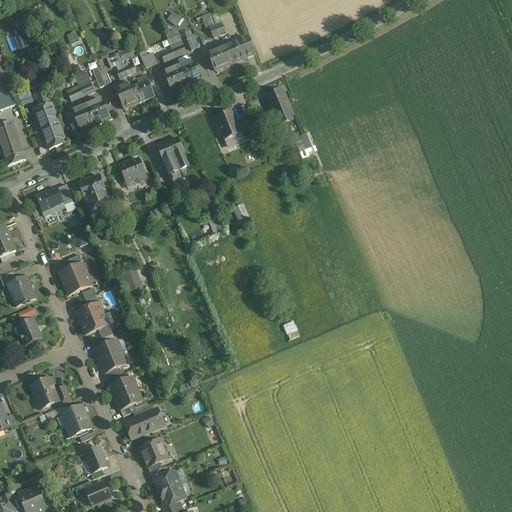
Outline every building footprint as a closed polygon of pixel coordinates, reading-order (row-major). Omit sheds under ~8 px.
[(167,20),(177,28),(184,19),(174,12),(167,20)] [(211,15),(197,20),(199,26),(204,24),(206,31),(210,30),(209,29),(216,27),(211,15)] [(220,38),(216,27),(209,29),(210,30),(213,40),(220,38)] [(77,30),(69,33),(74,45),(82,41),(77,30)] [(20,50),(29,47),(25,35),(16,38),(20,50)] [(178,37),(168,41),(170,47),(172,51),(183,47),(178,37)] [(198,49),(193,37),(186,40),(191,52),(198,49)] [(247,39),(224,48),(224,49),(231,65),(231,66),(255,56),(247,39)] [(172,51),(175,59),(186,54),(183,47),(172,51)] [(131,50),(124,53),(122,49),(117,50),(122,62),(134,57),(133,54),(131,50)] [(224,49),(208,55),(215,72),(231,65),(224,49)] [(172,51),(161,56),(164,64),(175,59),(172,51)] [(145,52),(139,55),(145,70),(151,67),(147,57),(145,52)] [(118,55),(107,60),(110,69),(116,67),(118,73),(125,70),(118,55)] [(153,55),(147,57),(151,67),(157,65),(153,55)] [(193,62),(178,68),(187,88),(202,82),(193,62)] [(133,66),(125,70),(128,77),(136,74),(133,66)] [(178,68),(164,74),(172,94),(187,88),(178,68)] [(118,73),(117,73),(120,81),(128,77),(125,70),(118,73)] [(86,73),(80,75),(84,84),(90,82),(86,73)] [(101,78),(100,74),(94,76),(100,89),(105,87),(101,78)] [(80,75),(74,78),(78,87),(80,90),(86,88),(84,84),(80,75)] [(105,76),(101,78),(105,87),(110,85),(106,75),(105,76)] [(7,76),(0,79),(0,111),(18,105),(7,76)] [(146,78),(137,81),(139,86),(133,89),(139,104),(154,98),(146,78)] [(86,88),(80,90),(80,91),(83,98),(95,93),(92,85),(86,88)] [(33,87),(35,104),(46,102),(44,86),(33,87)] [(78,87),(67,92),(68,97),(80,91),(80,90),(78,87)] [(125,87),(116,90),(125,110),(139,104),(133,89),(127,91),(125,87)] [(80,91),(68,97),(71,103),(83,98),(80,91)] [(283,91),(266,99),(278,128),(295,121),(283,91)] [(110,121),(102,100),(87,107),(95,127),(95,128),(110,121)] [(65,145),(51,106),(41,110),(44,118),(37,120),(49,151),(65,145)] [(87,107),(72,113),(81,134),(95,127),(87,107)] [(232,113),(216,120),(225,143),(241,136),(238,128),(232,113)] [(255,120),(238,128),(241,136),(243,140),(260,133),(255,120)] [(13,124),(0,128),(0,144),(8,168),(26,161),(13,124)] [(303,139),(307,150),(313,148),(308,137),(303,139)] [(178,141),(166,146),(166,145),(158,148),(165,164),(176,159),(178,163),(186,160),(178,141)] [(140,161),(128,166),(127,165),(120,168),(126,184),(138,180),(140,183),(148,180),(140,161)] [(109,202),(99,178),(87,183),(87,182),(79,185),(83,195),(89,210),(109,202)] [(79,185),(68,189),(73,200),(83,195),(79,185)] [(57,191),(45,196),(45,195),(37,198),(43,214),(55,209),(57,213),(65,210),(57,191)] [(243,206),(232,211),(238,225),(249,220),(243,206)] [(113,210),(96,217),(104,235),(114,231),(110,222),(116,219),(113,210)] [(214,236),(224,232),(218,219),(208,223),(214,236)] [(59,222),(48,226),(51,234),(62,229),(59,222)] [(5,227),(0,229),(0,259),(16,252),(5,227)] [(79,257),(68,261),(71,267),(82,262),(79,257)] [(8,262),(0,265),(0,278),(13,273),(8,262)] [(83,265),(59,275),(64,286),(88,276),(83,265)] [(124,273),(130,292),(142,288),(137,269),(124,273)] [(13,273),(0,278),(0,279),(4,288),(7,287),(17,283),(13,273)] [(88,276),(64,286),(68,297),(92,287),(88,276)] [(17,283),(7,287),(16,309),(36,300),(27,279),(17,283)] [(93,290),(82,294),(85,300),(96,295),(93,290)] [(96,295),(85,300),(89,309),(100,304),(96,295)] [(89,309),(76,315),(80,326),(104,315),(100,304),(89,309)] [(104,315),(80,326),(85,337),(98,331),(109,326),(104,315)] [(290,336),(278,341),(282,349),(304,340),(296,320),(285,324),(290,336)] [(34,321),(17,329),(18,328),(23,339),(20,340),(21,342),(23,341),(25,347),(42,340),(34,321)] [(109,326),(98,331),(102,340),(105,339),(113,336),(109,326)] [(102,340),(92,345),(95,351),(108,345),(105,339),(102,340)] [(95,351),(100,363),(122,354),(117,342),(108,345),(95,351)] [(122,354),(100,363),(105,375),(118,369),(127,366),(122,354)] [(121,375),(118,369),(105,375),(108,381),(121,375)] [(121,375),(108,381),(110,388),(123,382),(121,375)] [(110,388),(115,400),(137,390),(132,378),(123,382),(110,388)] [(51,380),(31,389),(35,398),(37,397),(43,410),(60,403),(60,402),(56,392),(51,380)] [(65,389),(56,392),(60,402),(60,403),(62,408),(72,404),(65,389)] [(137,390),(115,400),(120,412),(134,406),(142,402),(137,390)] [(2,406),(0,406),(0,431),(10,428),(7,419),(2,406)] [(134,406),(120,412),(123,418),(133,414),(136,413),(134,406)] [(92,431),(82,407),(62,416),(72,439),(79,436),(92,431)] [(136,413),(133,414),(136,420),(152,413),(150,407),(136,413)] [(55,411),(45,415),(47,421),(57,416),(55,411)] [(136,420),(125,425),(131,441),(165,427),(158,411),(152,413),(136,420)] [(19,429),(13,416),(7,419),(10,428),(12,432),(19,429)] [(45,416),(39,418),(42,425),(48,422),(45,416)] [(209,429),(215,424),(209,416),(203,420),(209,429)] [(92,431),(79,436),(82,443),(95,438),(92,431)] [(160,442),(140,450),(146,465),(157,460),(159,465),(159,464),(168,460),(166,456),(168,452),(166,448),(162,446),(160,442)] [(100,449),(85,455),(93,475),(102,472),(108,469),(100,449)] [(157,460),(146,465),(150,475),(162,470),(159,464),(159,465),(157,460)] [(150,475),(148,476),(152,484),(155,483),(154,481),(168,475),(165,469),(162,470),(150,475)] [(102,472),(93,475),(91,476),(93,482),(104,477),(102,472)] [(168,475),(154,481),(155,483),(160,495),(180,487),(174,473),(168,475)] [(41,482),(32,485),(34,489),(37,488),(41,497),(46,494),(41,482)] [(91,483),(76,489),(79,498),(87,495),(85,492),(93,488),(91,483)] [(93,488),(85,492),(87,495),(92,508),(111,500),(104,484),(93,488)] [(180,487),(160,495),(165,507),(166,509),(179,503),(186,500),(180,487)] [(34,489),(18,496),(24,511),(46,511),(47,511),(41,497),(37,488),(34,489)] [(17,511),(18,511),(11,495),(2,499),(6,505),(9,503),(12,511),(17,511)] [(12,511),(9,503),(6,505),(0,507),(0,511),(12,511)] [(179,503),(166,509),(165,507),(162,508),(163,511),(176,511),(182,510),(179,503)]
